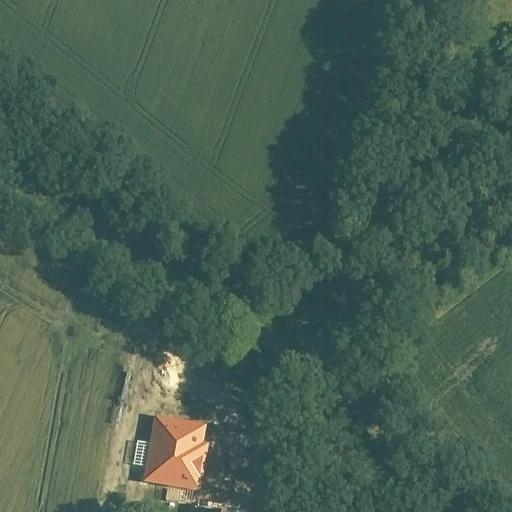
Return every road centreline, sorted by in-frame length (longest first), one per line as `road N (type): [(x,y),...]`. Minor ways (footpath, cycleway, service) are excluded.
road 1 (unclassified): [(439,511),(302,355),(0,164)]
road 2 (track): [(511,183),(332,322)]
